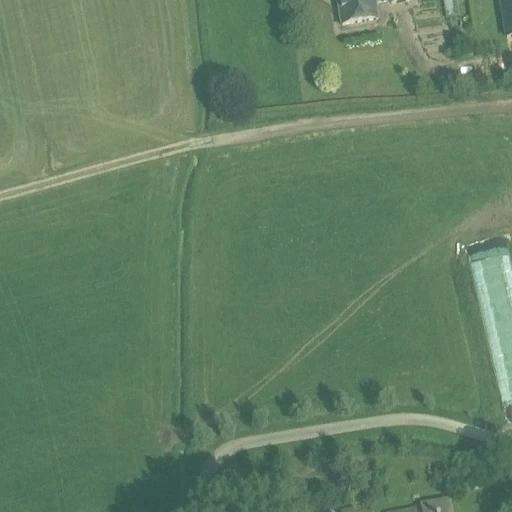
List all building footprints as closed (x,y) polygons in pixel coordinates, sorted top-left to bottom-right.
[(336,0),(341,27),(377,21),(374,4),(390,1),(391,5),(410,2),(409,0),(336,0)] [(511,36),(511,0),(499,0),(505,38),(511,36)] [(511,282),(489,287),(511,410),(511,282)] [(387,511),(386,511),(447,511),(444,498),(430,502),(387,511)] [(340,507),(340,511),(367,511),(365,502),(340,507)]
